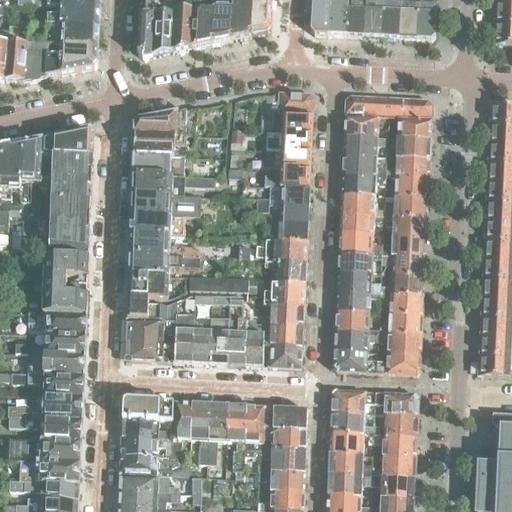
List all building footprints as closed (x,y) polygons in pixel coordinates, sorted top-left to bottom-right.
[(100,12),(100,0),(18,0),(18,9),(60,11),(60,10),(62,10),(100,12)] [(195,0),(186,0),(186,14),(175,13),(173,57),(193,53),(195,0)] [(212,49),(213,14),(204,14),(204,0),(195,0),(193,53),(212,49)] [(232,45),(233,10),(224,10),(224,0),(214,0),(213,14),(212,49),(232,45)] [(252,41),(253,0),(233,0),(233,10),(232,45),(252,41)] [(272,33),(273,0),(253,0),(252,41),(267,38),(272,33)] [(313,0),(311,35),(315,40),(315,39),(330,40),(332,0),(313,0)] [(332,0),(330,40),(348,41),(350,4),(340,4),(339,0),(332,0)] [(350,4),(348,41),(366,42),(367,0),(357,0),(357,5),(350,4)] [(374,0),(367,0),(366,42),(383,43),(385,7),(375,6),(374,0)] [(385,7),(383,43),(401,44),(403,7),(403,0),(393,0),(393,7),(385,7)] [(417,44),(419,45),(420,0),(403,0),(403,7),(401,44),(405,44),(417,44)] [(420,0),(419,45),(423,45),(431,45),(432,45),(436,41),(437,9),(429,9),(429,0),(420,0)] [(152,61),(154,16),(155,7),(147,6),(146,16),(140,15),(138,58),(144,63),(152,61)] [(511,7),(497,6),(496,28),(511,28),(511,7)] [(48,20),(48,25),(31,25),(31,30),(48,31),(60,30),(99,32),(100,12),(62,10),(60,10),(60,11),(60,20),(48,20)] [(154,16),(152,61),(171,57),(173,17),(154,16)] [(511,28),(496,28),(495,48),(511,49),(511,28)] [(9,34),(6,85),(25,86),(28,49),(19,48),(20,30),(9,29),(9,34)] [(60,30),(48,31),(47,44),(50,44),(49,50),(99,52),(99,32),(60,30)] [(0,84),(6,85),(9,34),(0,34),(0,84)] [(98,68),(99,52),(49,50),(46,50),(46,49),(28,49),(26,86),(94,73),(98,68)] [(268,100),(267,118),(274,118),(313,120),(315,103),(311,99),(279,97),(268,100)] [(347,105),(346,121),(362,121),(363,102),(351,101),(347,105)] [(363,102),(362,121),(375,122),(376,102),(363,102)] [(375,122),(379,122),(388,122),(389,103),(376,102),(375,122)] [(402,104),(389,103),(388,122),(398,123),(401,122),(402,104)] [(402,104),(401,122),(432,123),(432,118),(433,109),(428,105),(402,104)] [(511,109),(492,109),(491,128),(511,129),(511,109)] [(143,138),(187,141),(195,141),(199,113),(140,125),(135,129),(135,138),(143,138)] [(313,120),(278,118),(274,118),(273,137),(284,138),(312,139),(313,120)] [(346,121),(344,141),(379,142),(379,122),(375,122),(362,121),(346,121)] [(397,130),(397,142),(431,143),(432,123),(401,122),(398,123),(397,130)] [(511,129),(492,129),(490,148),(511,148),(511,129)] [(243,146),(244,133),(232,132),(232,145),(243,146)] [(95,162),(96,139),(96,138),(95,138),(95,137),(95,136),(94,136),(93,135),(91,135),(43,144),(42,160),(53,161),(54,160),(95,162)] [(143,138),(135,138),(134,159),(172,161),(174,161),(175,149),(186,150),(187,141),(143,138)] [(283,151),(283,155),(311,156),(312,139),(284,138),(283,151)] [(344,141),(343,161),(378,162),(378,151),(387,151),(387,142),(379,142),(344,141)] [(387,142),(387,151),(387,152),(397,152),(396,162),(430,163),(430,143),(397,142),(387,142)] [(23,148),(21,188),(41,189),(41,181),(42,160),(43,144),(23,148)] [(21,198),(21,188),(23,148),(4,152),(1,209),(1,216),(9,216),(10,216),(11,209),(11,205),(12,205),(11,197),(21,198)] [(511,148),(490,148),(489,167),(511,167),(511,148)] [(311,174),(311,156),(283,155),(282,173),(311,174)] [(134,159),(133,179),(185,181),(185,177),(182,176),(182,172),(171,172),(172,161),(134,159)] [(54,160),(53,161),(53,182),(94,184),(95,162),(54,160)] [(343,161),(342,180),(386,182),(386,177),(377,176),(378,162),(343,161)] [(429,183),(430,163),(396,162),(396,171),(387,170),(386,171),(386,177),(386,182),(395,182),(429,183)] [(511,167),(489,167),(489,186),(511,187),(511,167)] [(239,182),(240,171),(229,171),(229,182),(239,182)] [(282,173),(281,191),(310,192),(311,174),(282,173)] [(215,182),(185,181),(133,179),(132,198),(184,201),(185,192),(215,192),(215,182)] [(342,180),(342,200),(375,201),(376,190),(385,190),(386,182),(342,180)] [(94,184),(53,182),(41,181),(41,189),(41,193),(52,193),(52,204),(93,206),(93,193),(94,184)] [(428,203),(429,183),(395,182),(394,202),(428,203)] [(511,187),(489,186),(488,206),(511,206),(511,187)] [(269,209),(280,209),(309,210),(310,192),(281,191),(271,191),(271,192),(269,209)] [(186,201),(184,201),(132,198),(131,218),(185,221),(186,201)] [(375,201),(342,200),(341,220),(374,221),(375,201)] [(393,221),(394,202),(385,201),(384,221),(393,221)] [(428,203),(394,202),(393,221),(427,223),(428,203)] [(93,206),(52,204),(51,226),(91,228),(92,220),(93,220),(93,206)] [(511,206),(488,206),(487,225),(511,226),(511,206)] [(269,218),(269,209),(257,208),(256,217),(269,218)] [(11,209),(10,216),(10,219),(19,219),(19,209),(11,209)] [(308,228),(309,210),(280,209),(280,227),(308,228)] [(0,247),(8,249),(9,216),(1,216),(0,215),(0,247)] [(269,227),(269,218),(256,217),(256,226),(269,227)] [(185,221),(131,218),(130,238),(143,239),(171,240),(184,241),(185,221)] [(374,221),(341,220),(340,239),(374,240),(374,230),(384,230),(384,221),(374,221)] [(393,221),(384,221),(384,230),(393,230),(392,241),(426,242),(427,223),(393,221)] [(34,226),(24,225),(24,233),(34,234),(34,226)] [(511,226),(487,225),(486,244),(511,245),(511,226)] [(91,228),(51,226),(49,256),(90,261),(92,237),(91,237),(91,228)] [(308,228),(280,227),(269,227),(268,245),(273,245),(307,246),(308,228)] [(143,239),(130,238),(129,258),(181,261),(196,261),(197,251),(171,250),(171,240),(143,239)] [(382,260),(383,249),(373,249),(374,240),(340,239),(339,259),(373,260),(381,260),(382,260)] [(392,249),(383,249),(382,260),(426,262),(426,242),(392,241),(392,249)] [(511,245),(486,244),(485,264),(511,264),(511,245)] [(307,246),(273,245),(273,266),(306,268),(307,246)] [(258,250),(258,261),(265,262),(266,251),(258,250)] [(201,261),(196,261),(181,261),(129,258),(128,279),(170,280),(170,271),(200,272),(201,261)] [(373,260),(339,259),(338,278),(372,280),(373,260)] [(426,262),(382,260),(381,260),(381,269),(391,269),(390,280),(425,281),(426,262)] [(45,261),(43,318),(43,319),(86,321),(87,300),(66,299),(67,282),(89,283),(89,263),(45,261)] [(511,264),(485,264),(484,283),(511,284),(511,264)] [(306,268),(273,266),(272,270),(272,283),(265,283),(265,287),(305,289),(306,268)] [(372,287),(372,280),(338,278),(337,298),(371,299),(380,299),(381,291),(381,288),(372,287)] [(170,280),(128,279),(127,302),(169,304),(170,280)] [(381,291),(380,299),(390,300),(424,301),(425,281),(390,280),(390,291),(381,291)] [(257,296),(258,283),(249,283),(248,296),(257,296)] [(511,284),(484,283),(483,302),(511,303),(511,284)] [(305,289),(265,287),(264,308),(304,310),(305,289)] [(370,319),(371,299),(337,298),(336,317),(370,319)] [(212,309),(213,300),(200,300),(200,308),(212,309)] [(230,301),(213,300),(212,309),(230,310),(230,301)] [(424,301),(390,300),(389,319),(423,321),(424,301)] [(230,301),(230,310),(243,311),(243,301),(230,301)] [(511,303),(483,302),(483,322),(511,323),(511,303)] [(193,369),(195,323),(195,319),(177,318),(178,305),(168,309),(166,309),(166,324),(176,324),(175,350),(175,368),(193,369)] [(166,324),(166,309),(127,307),(126,324),(166,324)] [(304,310),(264,308),(264,313),(271,313),(270,329),(303,331),(304,310)] [(87,321),(86,321),(43,319),(43,318),(28,317),(28,338),(45,339),(46,339),(86,341),(87,321)] [(370,319),(336,317),(335,337),(379,339),(379,335),(369,334),(370,319)] [(379,335),(379,339),(422,341),(423,321),(389,319),(388,330),(380,329),(380,335),(379,335)] [(238,338),(229,337),(227,370),(245,371),(247,324),(242,324),(243,322),(239,322),(238,324),(238,338)] [(511,323),(483,322),(482,341),(511,342),(511,323)] [(212,324),(195,323),(193,369),(210,369),(212,324)] [(176,324),(166,324),(126,324),(125,347),(175,350),(176,324)] [(230,325),(212,324),(210,369),(227,370),(229,337),(230,325)] [(255,324),(247,324),(245,371),(264,371),(265,339),(255,338),(255,324)] [(270,329),(269,351),(302,352),(303,331),(270,329)] [(335,337),(334,356),(368,358),(369,346),(378,346),(379,339),(335,337)] [(86,341),(46,339),(46,349),(16,348),(16,358),(29,358),(85,360),(86,341)] [(379,339),(378,346),(387,347),(387,359),(421,360),(422,341),(379,339)] [(511,347),(511,342),(482,341),(481,361),(511,361),(511,352),(511,353),(511,347)] [(175,350),(125,347),(124,365),(164,367),(175,368),(175,350)] [(302,352),(269,351),(266,350),(265,355),(269,355),(268,372),(301,374),(302,352)] [(368,358),(334,356),(333,373),(337,376),(377,378),(377,367),(368,366),(368,358)] [(85,360),(29,358),(28,378),(84,381),(85,360)] [(386,367),(377,367),(377,378),(416,380),(421,377),(421,360),(387,359),(386,367)] [(511,361),(481,361),(480,381),(511,382),(511,371),(511,361)] [(84,381),(28,378),(0,377),(0,387),(44,390),(43,401),(83,402),(84,381)] [(332,398),(331,416),(375,418),(375,415),(366,415),(366,409),(375,409),(375,397),(336,395),(332,398)] [(384,416),(375,415),(375,418),(418,420),(418,403),(415,398),(375,397),(375,409),(384,409),(384,416)] [(83,402),(43,401),(43,413),(9,411),(8,422),(9,422),(82,425),(83,402)] [(173,427),(174,408),(128,406),(124,409),(123,424),(160,426),(173,427)] [(172,463),(172,466),(181,467),(182,444),(191,445),(193,409),(174,408),(173,427),(173,436),(173,445),(172,463)] [(193,409),(191,445),(199,445),(198,469),(208,469),(210,409),(193,409)] [(210,409),(208,469),(217,470),(218,446),(227,447),(228,410),(210,409)] [(244,476),(244,466),(246,411),(228,410),(227,447),(236,447),(236,456),(233,455),(232,475),(244,476)] [(264,448),(265,432),(265,424),(266,412),(246,411),(244,466),(253,466),(254,448),(264,448)] [(265,424),(265,432),(272,432),(272,433),(306,435),(307,413),(274,412),(273,424),(265,424)] [(374,426),(375,418),(331,416),(330,437),(374,439),(374,431),(365,430),(365,423),(374,423),(374,426)] [(418,420),(375,418),(374,426),(383,427),(383,439),(417,441),(418,420)] [(511,511),(511,421),(495,421),(495,427),(502,435),(500,471),(480,470),(479,482),(475,482),(474,505),(478,505),(477,511),(511,511)] [(82,425),(9,422),(9,432),(42,433),(41,444),(81,446),(82,425)] [(160,426),(123,424),(122,443),(173,445),(173,436),(160,435),(160,426)] [(306,435),(272,433),(271,453),(305,455),(306,435)] [(368,449),(373,449),(374,439),(330,437),(329,458),(364,459),(365,439),(369,439),(368,449)] [(416,461),(417,441),(383,439),(383,440),(374,439),(373,449),(382,450),(382,460),(416,461)] [(9,443),(8,465),(80,468),(81,446),(41,444),(9,443)] [(122,443),(121,461),(172,463),(173,445),(122,443)] [(305,455),(271,453),(264,453),(263,463),(271,463),(270,475),(304,477),(305,455)] [(364,459),(329,458),(328,478),(372,480),(372,472),(363,472),(364,459)] [(372,472),(372,480),(415,482),(416,461),(382,460),(381,473),(372,472)] [(172,463),(121,461),(120,480),(169,482),(169,481),(171,481),(172,466),(172,463)] [(80,468),(8,465),(8,474),(40,475),(39,486),(80,488),(80,468)] [(181,470),(181,467),(172,466),(171,481),(190,481),(190,471),(189,471),(181,470)] [(304,496),(304,477),(270,475),(260,475),(259,485),(265,486),(266,483),(270,484),(269,495),(304,496)] [(372,480),(328,478),(328,499),(362,501),(363,480),(372,481),(372,480)] [(120,480),(120,497),(179,499),(180,491),(169,490),(169,482),(120,480)] [(372,480),(372,481),(372,491),(381,491),(380,501),(414,503),(415,482),(372,480)] [(201,499),(202,483),(202,482),(197,482),(193,482),(193,499),(201,499)] [(79,505),(80,488),(39,486),(10,485),(10,495),(42,496),(41,503),(79,505)] [(302,511),(304,496),(269,495),(269,506),(257,507),(256,511),(302,511)] [(120,497),(118,511),(165,511),(166,506),(180,507),(180,499),(179,499),(120,497)] [(201,499),(193,499),(192,509),(201,509),(201,499)] [(328,499),(326,511),(370,511),(371,511),(362,511),(362,504),(371,504),(371,501),(362,501),(328,499)] [(380,501),(379,511),(413,511),(414,503),(380,501)] [(28,503),(28,510),(6,509),(5,511),(78,511),(79,505),(41,503),(28,503)]
